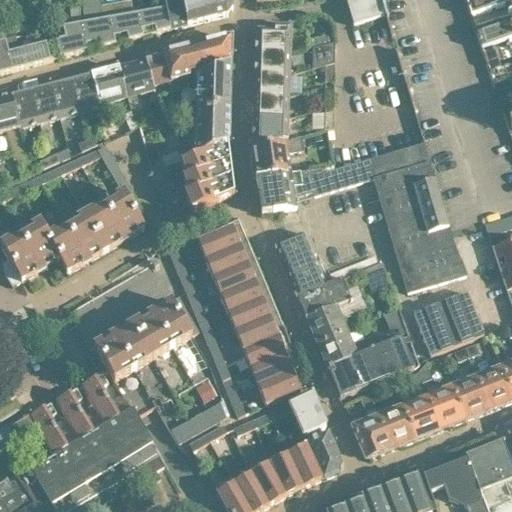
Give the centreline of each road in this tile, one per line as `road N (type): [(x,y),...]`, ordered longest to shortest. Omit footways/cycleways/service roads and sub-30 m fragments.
road 1 (unclassified): [(244,207),(357,481)]
road 2 (unclassified): [(0,92),(243,27)]
road 3 (residential): [(43,303),(137,248),(244,207)]
road 4 (unclassified): [(243,27),(244,207)]
road 5 (unclassified): [(357,481),(511,418)]
